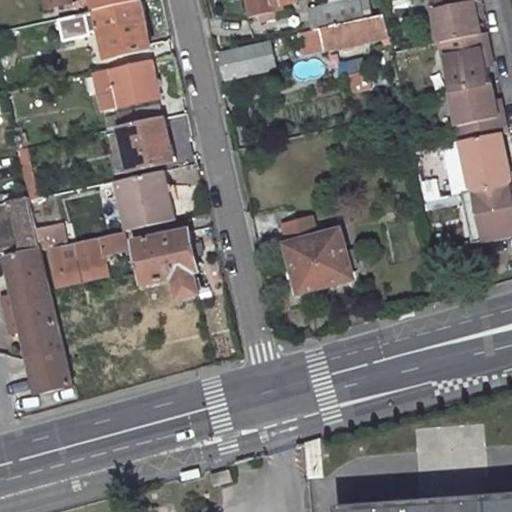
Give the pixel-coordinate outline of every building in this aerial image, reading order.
[(48,0),(51,10),(70,5),(68,0),(48,0)] [(141,2),(140,0),(94,0),(97,12),(141,2)] [(297,2),(296,0),(248,0),(253,19),(259,18),(260,24),(274,21),(273,15),(275,13),(274,7),(297,2)] [(366,22),(364,12),(371,10),(369,0),(310,12),(314,32),(366,22)] [(480,37),(473,3),(478,2),(477,0),(430,0),(440,45),(480,37)] [(148,51),(142,27),(146,26),(141,2),(97,12),(98,14),(68,21),(73,42),(103,35),(109,60),(148,51)] [(304,58),(389,39),(384,18),(366,22),(314,32),(300,35),(304,58)] [(440,45),(450,93),(490,85),(483,53),(488,51),(485,36),(480,37),(440,45)] [(271,45),(222,55),(228,80),(277,70),(271,45)] [(161,101),(152,61),(112,70),(122,109),(161,101)] [(490,85),(450,93),(461,143),(500,135),(505,134),(501,117),(496,118),(490,85)] [(116,110),(111,91),(98,94),(102,113),(116,110)] [(160,107),(134,112),(137,125),(163,119),(160,107)] [(120,129),(130,172),(173,162),(164,119),(163,119),(137,125),(120,129)] [(500,135),(461,143),(471,193),(511,185),(500,135)] [(30,203),(39,201),(26,150),(18,152),(29,198),(30,203)] [(165,172),(115,183),(126,234),(177,223),(165,172)] [(424,200),(439,197),(434,179),(419,182),(424,200)] [(511,191),(511,185),(471,193),(482,243),(511,236),(511,191)] [(482,243),(471,193),(457,197),(468,246),(482,243)] [(30,203),(29,198),(0,204),(0,252),(25,247),(26,252),(5,256),(14,295),(2,298),(9,334),(29,330),(43,394),(73,388),(46,271),(42,253),(37,231),(30,203)] [(288,246),(286,247),(293,272),(286,274),(293,297),(353,280),(340,231),(317,238),(311,218),(282,227),(288,246)] [(47,228),(37,231),(42,253),(53,251),(47,228)] [(177,301),(199,296),(194,275),(199,274),(189,232),(134,245),(143,286),(172,280),(177,301)] [(124,235),(53,251),(42,253),(46,271),(52,269),(57,291),(108,279),(104,258),(128,252),(124,235)] [(304,479),(320,478),(318,439),(302,440),(304,479)] [(511,511),(511,499),(341,511),(511,511)]
